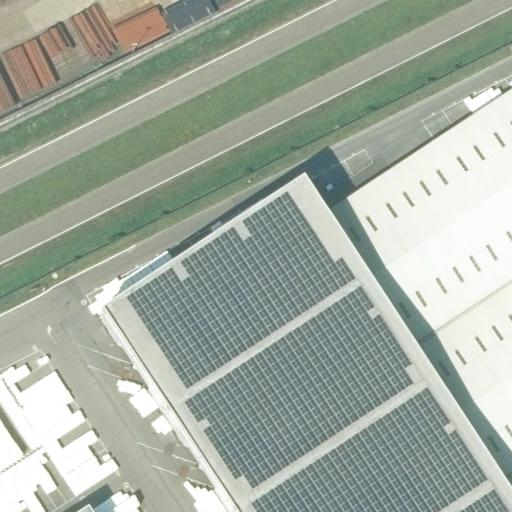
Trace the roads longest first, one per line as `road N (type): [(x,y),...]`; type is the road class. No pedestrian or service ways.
road 1 (unclassified): [(0,251),(505,0),(362,0),(0,183)]
road 2 (unknown): [(187,511),(107,379),(104,346),(133,292),(511,67)]
